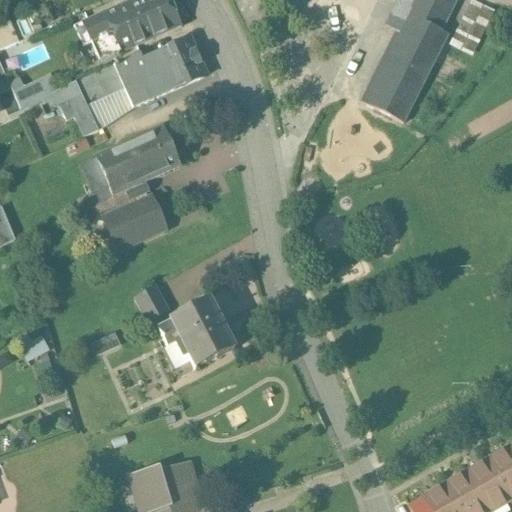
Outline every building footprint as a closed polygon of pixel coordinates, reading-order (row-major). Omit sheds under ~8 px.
[(137,0),(104,15),(104,14),(102,15),(102,16),(83,24),(82,24),(73,28),(83,48),(93,44),(172,8),(168,0),(137,0)] [(406,18),(398,34),(396,32),(395,34),(398,35),(363,104),(360,103),(359,104),(403,126),(403,125),(401,124),(444,38),(447,39),(448,37),(440,33),(456,0),(415,0),(407,16),(404,15),(404,16),(406,18)] [(495,12),(473,1),(449,47),(470,58),(495,12)] [(172,8),(93,44),(102,62),(120,55),(120,56),(122,55),(179,29),(180,29),(181,28),(181,26),(180,27),(172,8)] [(9,22),(0,26),(0,52),(18,44),(9,22)] [(188,41),(142,62),(139,56),(113,68),(123,90),(132,110),(174,91),(174,92),(205,78),(188,41)] [(30,46),(11,55),(21,76),(40,68),(30,46)] [(113,68),(75,86),(85,107),(123,90),(113,68)] [(40,69),(29,74),(34,83),(45,78),(40,69)] [(48,84),(29,93),(34,103),(53,95),(48,84)] [(75,86),(53,95),(66,123),(73,119),(83,139),(96,133),(85,107),(75,86)] [(162,132),(79,168),(92,198),(108,191),(111,198),(127,191),(134,206),(101,220),(102,222),(103,222),(117,253),(115,254),(116,256),(165,234),(150,198),(146,200),(140,185),(178,168),(166,141),(163,143),(159,134),(163,133),(162,132)] [(0,250),(15,243),(1,210),(0,209),(0,250)] [(155,289),(133,301),(147,326),(168,314),(155,289)] [(207,304),(170,322),(170,321),(168,322),(169,324),(157,330),(167,350),(174,346),(182,362),(188,359),(193,370),(193,371),(194,372),(196,371),(195,371),(231,353),(232,353),(234,352),(233,350),(232,351),(209,304),(208,302),(206,303),(207,304)] [(511,499),(511,458),(507,451),(486,463),(508,502),(511,499)] [(490,511),(508,502),(486,463),(465,475),(485,511),(490,511)] [(227,511),(226,505),(202,511),(201,511),(188,465),(158,474),(157,470),(129,479),(138,511),(227,511)] [(485,511),(465,475),(443,487),(457,511),(485,511)] [(457,511),(443,487),(421,500),(428,511),(457,511)]
